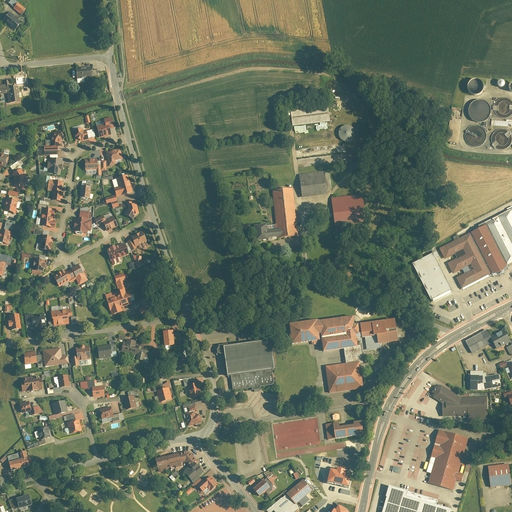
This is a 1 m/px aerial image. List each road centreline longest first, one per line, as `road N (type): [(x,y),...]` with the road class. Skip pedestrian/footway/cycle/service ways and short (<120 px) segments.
road 1 (residential): [(128,139),(68,152),(59,253),(73,257),(152,218)]
road 2 (secondary): [(361,511),(384,416),(405,380),(430,352),(502,310)]
road 3 (residential): [(186,316),(0,346)]
